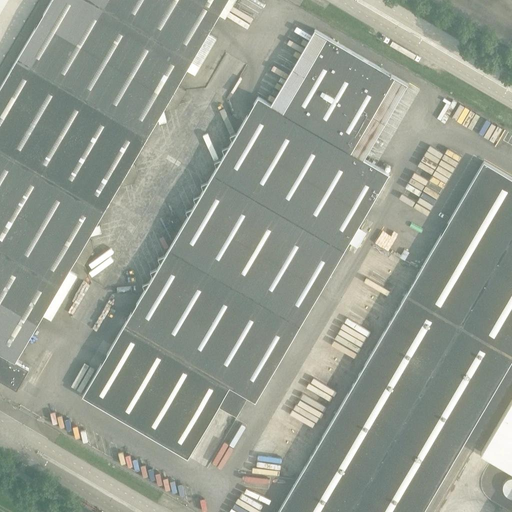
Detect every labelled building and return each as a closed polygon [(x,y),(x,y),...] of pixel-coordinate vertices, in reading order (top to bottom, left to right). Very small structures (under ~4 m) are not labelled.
[(50,0),(0,86),(0,351),(15,361),(51,299),(68,271),(75,260),(84,265),(94,248),(91,238),(88,237),(120,183),(123,184),(133,182),(138,173),(135,163),(132,161),(164,107),(167,109),(177,106),(187,90),(179,85),(178,84),(191,62),(207,34),(227,0),(50,0)] [(258,96),(140,298),(124,324),(230,386),(255,401),(389,173),(351,151),(394,78),(406,85),(407,83),(314,29),(314,30),(326,37),(283,111),(258,96)] [(511,177),(484,161),(277,511),(422,511),(511,359),(511,177)] [(230,386),(124,324),(82,395),(188,457),(230,386)] [(15,361),(0,351),(0,379),(16,389),(29,368),(15,361)] [(511,511),(511,399),(481,453),(491,459),(511,471),(511,511)] [(208,425),(220,432),(232,411),(220,405),(208,425)] [(511,480),(509,480),(506,481),(505,483),(503,484),(502,486),(501,488),(501,491),(502,495),(504,498),(507,500),(511,501),(511,480)]
